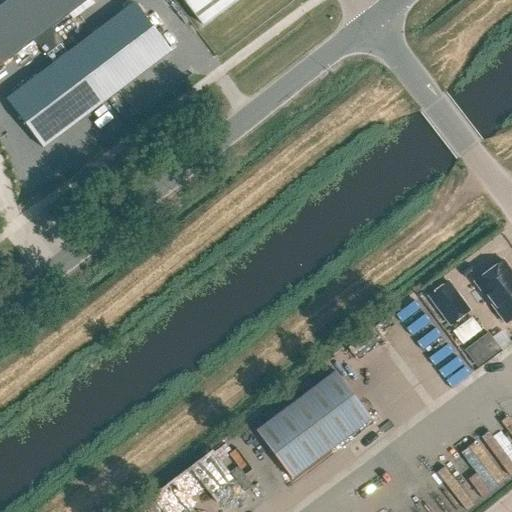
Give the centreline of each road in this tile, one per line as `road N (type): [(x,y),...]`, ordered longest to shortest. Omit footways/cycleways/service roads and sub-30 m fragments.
road 1 (tertiary): [(0,305),(371,21)]
road 2 (unknown): [(511,376),(298,511)]
road 3 (unclassified): [(471,153),(371,21)]
